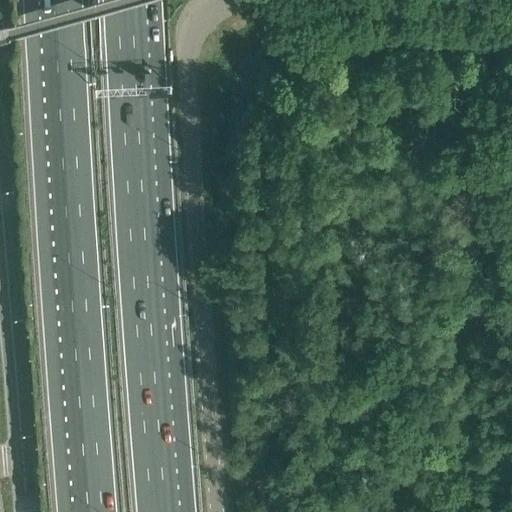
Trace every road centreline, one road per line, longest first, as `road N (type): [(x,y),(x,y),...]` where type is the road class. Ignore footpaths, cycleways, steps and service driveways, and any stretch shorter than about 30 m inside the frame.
road 1 (unclassified): [(217,511),(186,57),(198,18),(221,5)]
road 2 (motorway): [(157,511),(124,0)]
road 3 (motorway): [(64,0),(91,511)]
road 4 (tertiary): [(21,460),(0,217)]
